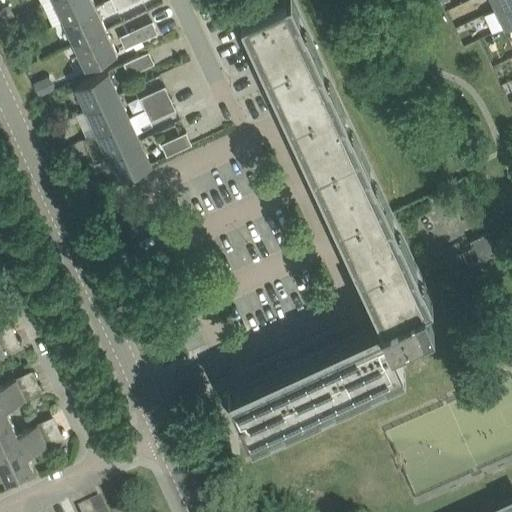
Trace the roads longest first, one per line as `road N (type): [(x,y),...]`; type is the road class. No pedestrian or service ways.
road 1 (residential): [(224,359),(342,308),(347,287),(277,124),(247,137)]
road 2 (unclassified): [(144,395),(0,86)]
road 3 (residential): [(247,137),(144,183),(224,359)]
road 4 (residential): [(106,459),(22,278)]
road 5 (residential): [(247,137),(182,0)]
